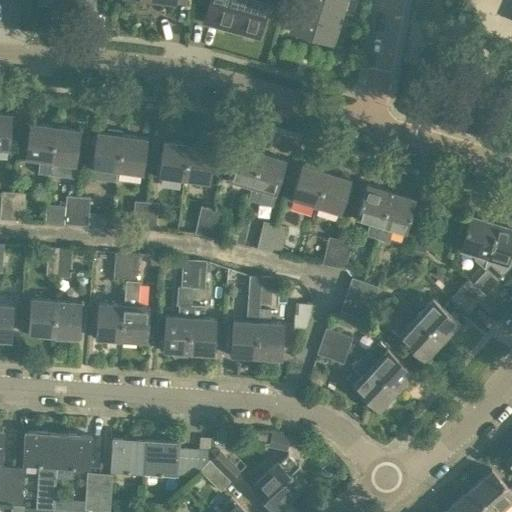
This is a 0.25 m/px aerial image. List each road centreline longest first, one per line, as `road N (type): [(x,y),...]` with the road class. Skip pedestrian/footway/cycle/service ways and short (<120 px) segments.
road 1 (residential): [(393,482),(326,421),(285,404),(0,386)]
road 2 (residential): [(369,122),(154,65),(0,54)]
road 3 (residential): [(393,482),(479,410),(511,369)]
road 4 (residential): [(511,161),(369,122)]
road 5 (residential): [(369,122),(391,0)]
